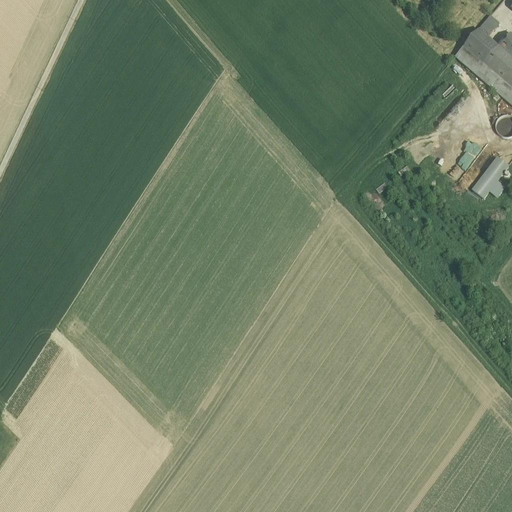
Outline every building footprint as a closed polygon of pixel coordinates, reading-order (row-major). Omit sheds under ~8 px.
[(490,17),(479,31),(488,39),(499,25),(490,17)] [(511,59),(499,48),(498,48),(488,39),(479,31),(455,59),(511,107),(511,59)] [(511,36),(510,35),(499,48),(511,59),(511,36)] [(453,113),(460,120),(470,111),(463,103),(453,113)] [(511,118),(507,117),(502,118),(499,121),(496,124),(496,129),(497,133),(499,137),(503,139),(507,140),(511,139),(511,138),(511,118)] [(499,184),(511,167),(498,158),(473,193),(485,202),(490,195),(498,200),(506,189),(499,184)]
